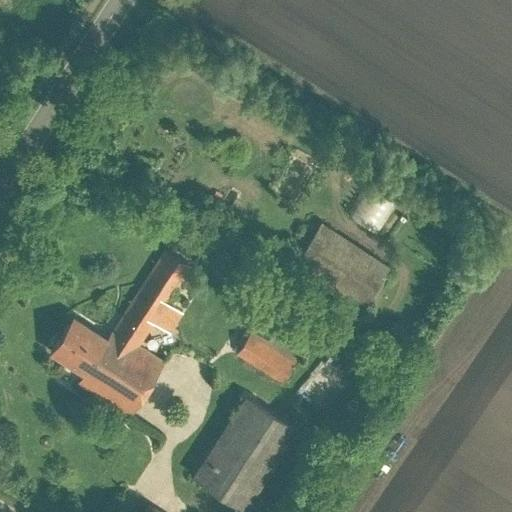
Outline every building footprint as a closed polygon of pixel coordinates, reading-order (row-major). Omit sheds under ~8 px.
[(380,230),(401,191),(369,173),(348,212),(380,230)] [(396,262),(326,215),(303,250),(373,297),(396,262)] [(82,308),(58,345),(90,366),(82,378),(133,411),(170,355),(145,339),(159,317),(176,328),(191,304),(174,294),(196,260),(169,243),(114,328),(82,308)] [(257,317),(239,350),(286,377),(305,344),(257,317)] [(299,394),(333,410),(351,374),(317,357),(299,394)] [(309,423),(252,387),(198,470),(254,507),(309,423)] [(171,511),(145,501),(140,511),(171,511)]
